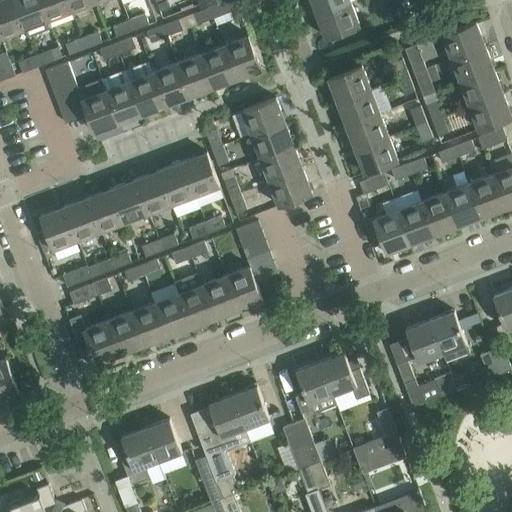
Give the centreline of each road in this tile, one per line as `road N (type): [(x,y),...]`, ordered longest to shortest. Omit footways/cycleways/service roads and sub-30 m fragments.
road 1 (residential): [(82,409),(511,241)]
road 2 (residential): [(82,409),(0,191)]
